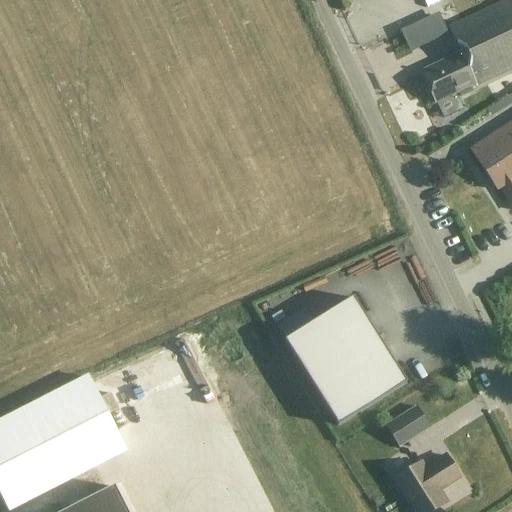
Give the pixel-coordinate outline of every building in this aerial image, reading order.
[(476,87),(511,70),(511,9),(508,1),(448,29),(460,54),(421,73),(435,104),(457,93),(459,97),(472,91),(470,87),(475,85),(476,87)] [(411,34),(418,50),(449,35),(441,19),(411,34)] [(511,132),(503,139),(499,132),(470,151),(497,193),(500,191),(511,208),(511,132)] [(353,297),(283,342),(338,428),(408,384),(353,297)] [(428,430),(415,409),(384,428),(397,449),(428,430)] [(459,479),(445,457),(425,470),(421,464),(393,481),(412,511),(433,511),(446,504),(439,492),(459,479)] [(128,511),(106,472),(34,511),(128,511)]
